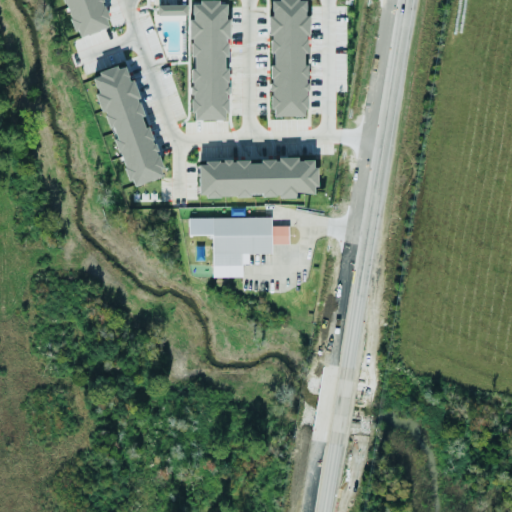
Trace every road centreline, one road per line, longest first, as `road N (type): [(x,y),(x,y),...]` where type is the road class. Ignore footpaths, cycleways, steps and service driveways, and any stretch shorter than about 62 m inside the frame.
road 1 (secondary): [(345,367),(405,0)]
road 2 (residential): [(123,0),(176,142),(177,192)]
road 3 (residential): [(326,0),(327,134),(383,137)]
road 4 (residential): [(327,134),(176,142)]
road 5 (residential): [(247,0),(250,137)]
